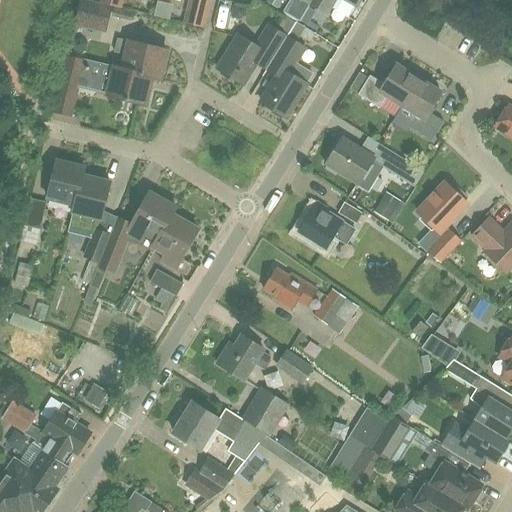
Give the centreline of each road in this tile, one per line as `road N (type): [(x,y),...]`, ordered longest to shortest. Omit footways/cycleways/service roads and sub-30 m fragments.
road 1 (tertiary): [(58,511),(251,211)]
road 2 (residential): [(511,189),(469,146),(486,98),(473,77),(373,14)]
road 3 (tertiary): [(251,211),(373,14)]
road 4 (residential): [(159,153),(194,91),(257,129)]
road 5 (track): [(61,0),(32,126)]
